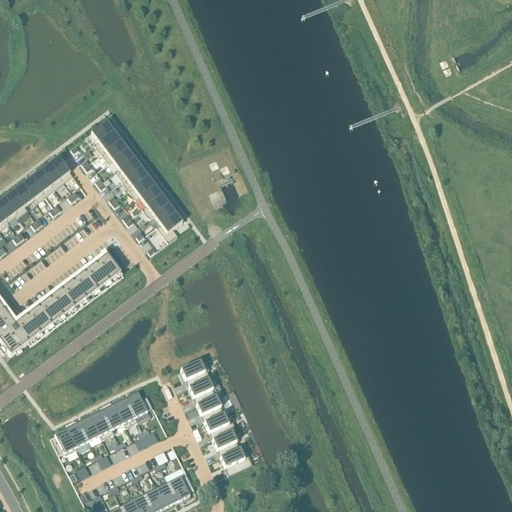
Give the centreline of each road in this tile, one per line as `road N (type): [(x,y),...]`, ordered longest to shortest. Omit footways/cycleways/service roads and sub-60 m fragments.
road 1 (residential): [(0,404),(157,283)]
road 2 (residential): [(0,270),(20,297),(114,229)]
road 3 (residential): [(185,437),(77,491)]
